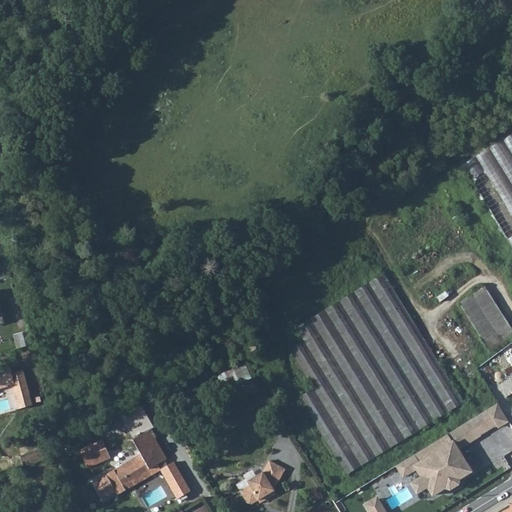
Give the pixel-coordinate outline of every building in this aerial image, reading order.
[(511,128),(471,155),(511,223),(511,128)] [(304,347),(290,356),(315,393),(300,404),(351,480),(465,404),(382,279),(330,312),(296,334),(304,347)] [(511,330),(488,285),(461,300),(487,349),(511,336),(511,330)] [(511,341),(502,349),(510,358),(511,356),(511,341)] [(0,385),(14,380),(22,403),(34,399),(23,367),(12,371),(9,363),(0,366),(0,385)] [(246,363),(220,374),(226,389),(252,378),(246,363)] [(499,402),(472,419),(481,435),(498,425),(499,426),(510,420),(499,402)] [(472,419),(398,464),(405,475),(417,468),(423,477),(429,486),(434,495),(446,487),(447,488),(451,489),(459,484),(459,480),(459,479),(472,471),(458,449),(481,435),(472,419)] [(118,495),(134,485),(133,483),(143,476),(145,479),(157,472),(154,466),(168,457),(164,451),(150,428),(131,440),(140,454),(92,482),(102,499),(115,490),(118,495)] [(101,439),(79,450),(87,467),(110,456),(101,439)] [(265,472),(249,482),(252,488),(243,493),(249,503),(254,504),(261,500),(265,497),(268,501),(278,495),(276,490),(286,470),(271,462),(265,472)] [(133,483),(134,485),(138,492),(149,485),(145,479),(143,476),(133,483)] [(429,486),(423,477),(413,483),(418,493),(429,486)] [(386,511),(378,499),(368,505),(371,511),(386,511)]
